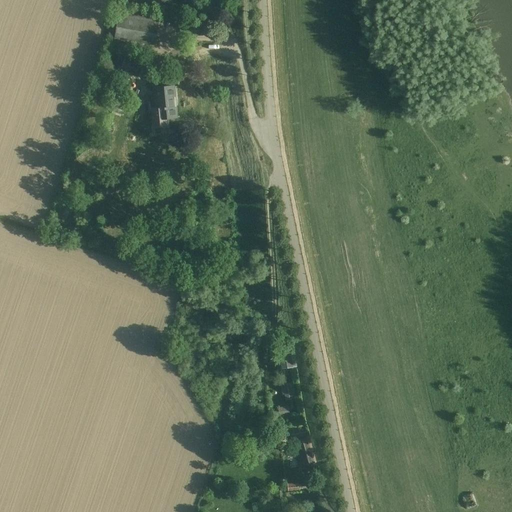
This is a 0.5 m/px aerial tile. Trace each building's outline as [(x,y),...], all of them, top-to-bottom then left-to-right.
[(158,21),(119,14),(115,38),(154,45),(158,21)] [(138,59),(118,56),(115,67),(136,71),(138,59)] [(173,106),(171,87),(155,88),(156,108),(152,108),(153,119),(176,117),(175,106),(173,106)] [(83,220),(75,217),(72,229),(77,231),(78,227),(81,227),(83,220)] [(296,366),(293,350),(277,353),(279,369),(281,369),(281,371),(296,369),(295,366),(296,366)] [(295,399),(293,383),(281,385),(282,395),(284,394),(285,400),(295,399)] [(289,416),(288,406),(278,407),(279,418),(289,416)] [(316,463),(309,437),(295,440),(300,467),(316,463)] [(298,490),(297,483),(287,484),(288,491),(298,490)]
